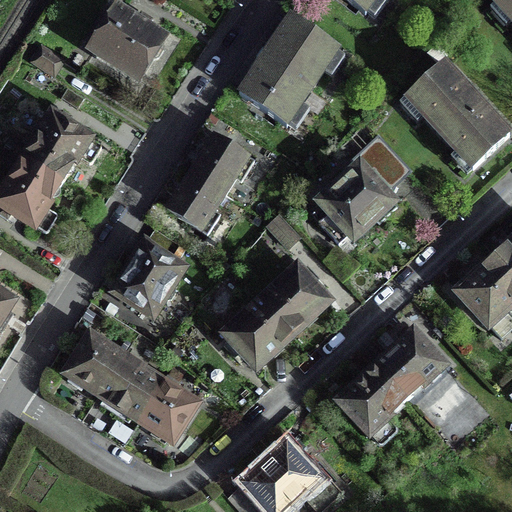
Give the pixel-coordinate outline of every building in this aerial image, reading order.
[(376,0),(340,0),(363,17),(376,0)] [(511,24),(511,0),(503,0),(496,7),(511,24)] [(146,28),(144,27),(141,25),(135,21),(133,24),(117,14),(92,54),(136,82),(149,61),(151,62),(157,61),(162,53),(161,47),(159,46),(161,42),(145,32),(147,29),(146,28)] [(337,52),(290,21),(238,98),(285,130),(337,52)] [(53,80),(63,65),(40,50),(31,65),(53,80)] [(471,171),(507,139),(469,97),(442,68),(406,101),(471,171)] [(90,142),(75,133),(66,127),(68,124),(70,121),(62,116),(58,122),(50,117),(49,119),(47,120),(44,122),(43,125),(44,128),(22,162),(1,195),(0,195),(0,209),(2,211),(0,213),(0,218),(6,222),(8,219),(10,216),(33,231),(44,237),(47,236),(56,221),(56,219),(45,212),(62,186),(78,161),(88,167),(90,167),(100,151),(100,149),(89,143),(90,142)] [(378,228),(395,212),(374,189),(379,184),(388,194),(409,175),(368,131),(351,146),(360,155),(350,164),(357,172),(309,216),(337,248),(349,237),(353,241),(373,222),(378,228)] [(213,139),(203,154),(177,195),(166,213),(206,239),(219,218),(213,214),(234,182),(240,185),(253,165),(213,139)] [(287,252),(298,242),(278,220),(267,230),(287,252)] [(178,247),(154,232),(118,288),(115,286),(111,292),(114,294),(113,296),(151,321),(163,303),(164,304),(170,303),(174,296),(173,291),(171,290),(182,272),(168,263),(178,247)] [(451,293),(489,334),(493,331),(501,340),(511,330),(511,315),(511,314),(511,312),(511,236),(505,242),(508,245),(481,270),(479,267),(460,285),(451,293)] [(255,371),(291,338),(326,305),(311,289),(314,286),(318,283),(306,270),(300,276),(296,273),(260,305),(225,338),(229,342),(222,348),(233,360),(237,356),(240,354),(255,371)] [(0,324),(13,304),(0,296),(0,324)] [(450,367),(414,327),(404,336),(393,345),(398,350),(354,389),(352,386),(339,397),(332,403),(369,444),(372,441),(379,448),(395,434),(386,423),(407,405),(450,367)] [(126,425),(130,420),(153,434),(151,439),(163,447),(166,442),(171,446),(196,407),(174,394),(176,390),(178,387),(166,379),(162,386),(89,339),(65,377),(70,381),(67,385),(80,393),(82,389),(90,394),(102,402),(117,412),(114,417),(126,425)] [(241,487),(228,499),(239,511),(290,511),(304,500),(315,511),(323,511),(343,494),(307,455),(303,459),(287,442),(263,464),(240,485),(241,487)]
